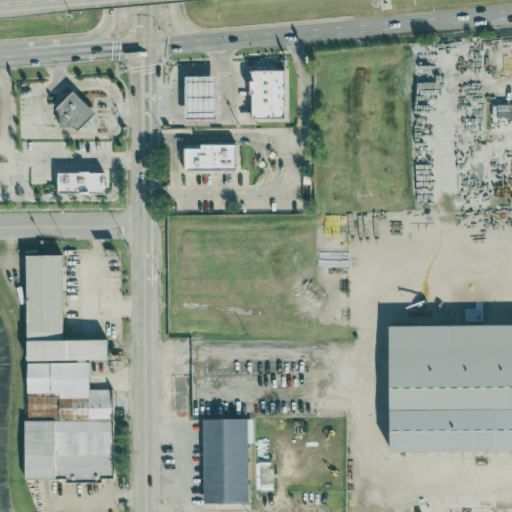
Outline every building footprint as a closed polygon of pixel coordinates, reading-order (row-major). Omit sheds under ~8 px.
[(253,118),(286,118),(285,70),(252,71),(253,118)] [(217,77),(186,77),(187,121),(218,120),(217,77)] [(73,92),(95,114),(78,131),(74,128),(59,128),(59,114),(56,110),(73,92)] [(237,145),(185,145),(185,171),(237,171),(237,145)] [(58,174),(104,174),(104,194),(58,194),(58,174)] [(26,254),(28,360),(109,359),(109,338),(65,339),(63,253),(26,254)] [(395,452),(511,450),(511,323),(393,325),(395,452)] [(26,361),(27,480),(113,479),(113,389),(90,389),(90,361),(26,361)] [(202,418),(203,503),(249,502),(248,418),(202,418)]
